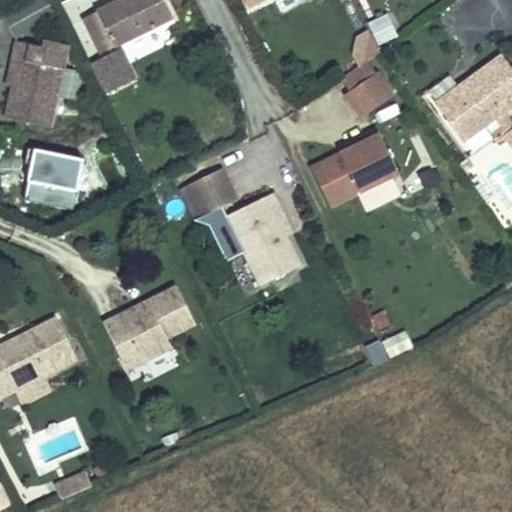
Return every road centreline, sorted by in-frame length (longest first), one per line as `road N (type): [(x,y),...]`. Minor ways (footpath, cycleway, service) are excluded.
road 1 (unknown): [(0,213),(35,226),(136,291)]
road 2 (unknown): [(195,0),(266,135)]
